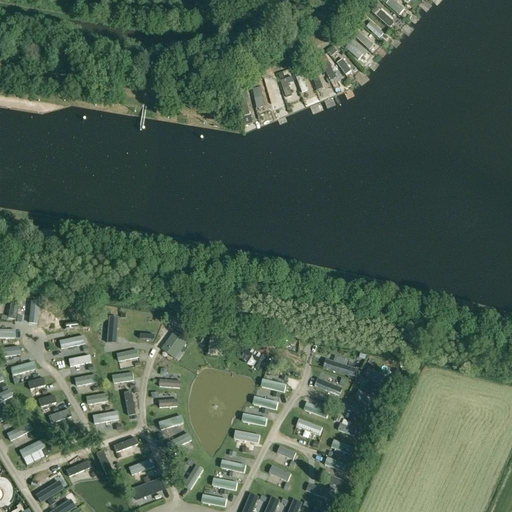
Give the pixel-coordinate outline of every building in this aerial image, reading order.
[(372,12),(376,15),(380,10),(376,7),(372,12)] [(334,48),(328,53),(331,57),(337,52),(334,48)] [(319,60),(322,65),(328,62),(325,57),(319,60)] [(36,321),(39,297),(31,296),(28,320),(36,321)] [(46,325),(56,303),(49,300),(39,322),(46,325)] [(0,310),(0,318),(18,322),(20,314),(0,310)] [(109,317),(107,343),(115,344),(118,318),(109,317)] [(0,330),(0,338),(15,339),(15,331),(0,330)] [(175,334),(163,350),(173,357),(185,341),(182,339),(185,336),(180,332),(177,336),(175,334)] [(212,335),(210,348),(230,352),(232,339),(212,335)] [(83,337),(59,342),(61,350),(85,345),(83,337)] [(246,344),(238,358),(259,371),(268,357),(246,344)] [(19,348),(0,350),(0,358),(20,356),(19,348)] [(119,362),(139,358),(137,351),(117,355),(119,362)] [(89,356),(69,360),(70,367),(91,363),(89,356)] [(326,360),(324,369),(349,376),(351,368),(326,360)] [(33,363),(10,369),(12,377),(35,371),(33,363)] [(369,369),(364,375),(381,388),(386,382),(369,369)] [(113,377),(114,384),(134,381),(133,374),(113,377)] [(95,376),(75,379),(77,387),(97,383),(95,376)] [(43,379),(28,383),(30,391),(45,386),(43,379)] [(180,389),(180,382),(160,380),(160,387),(180,389)] [(262,385),(262,388),(285,393),(286,386),(264,380),(263,382),(262,385)] [(318,380),(315,387),(339,398),(342,390),(318,380)] [(9,390),(0,394),(0,403),(12,397),(9,390)] [(359,391),(355,397),(372,411),(376,405),(359,391)] [(124,394),(128,416),(135,415),(131,393),(124,394)] [(108,402),(107,394),(87,398),(88,406),(108,402)] [(41,408),(56,404),(54,396),(38,400),(41,408)] [(254,403),(254,405),(277,411),(278,403),(255,398),(254,400),(254,403)] [(177,407),(177,400),(159,401),(159,409),(177,407)] [(305,409),(305,411),(327,419),(329,412),(308,404),(306,406),(305,409)] [(17,406),(0,414),(0,421),(1,423),(21,413),(17,406)] [(69,410),(49,417),(51,424),(71,417),(69,410)] [(93,417),(94,425),(118,420),(117,412),(93,417)] [(243,420),(243,423),(266,427),(267,419),(244,415),(243,417),(243,420)] [(182,419),(181,417),(159,423),(161,431),(183,424),(183,422),(182,419)] [(299,420),(297,428),(320,436),(322,429),(299,420)] [(7,435),(10,442),(32,431),(29,424),(7,435)] [(354,437),(357,430),(341,424),(338,431),(354,437)] [(61,439),(80,433),(78,426),(59,432),(61,439)] [(236,432),(234,440),(259,444),(260,436),(236,432)] [(190,436),(188,434),(167,444),(170,451),(191,441),(191,439),(190,436)] [(134,439),(114,446),(116,453),(137,446),(134,439)] [(19,452),(23,459),(45,448),(41,441),(19,452)] [(354,454),(356,452),(356,449),(334,441),(331,448),(353,456),(354,454)] [(296,454),(280,447),(277,454),(293,461),(296,454)] [(113,472),(103,452),(96,455),(106,475),(113,472)] [(325,465),(347,474),(348,472),(349,469),(350,466),(328,458),(325,465)] [(152,460),(129,469),(132,476),(155,467),(152,460)] [(222,467),(222,469),(244,474),(246,466),(223,461),(222,464),(222,467)] [(87,462),(66,471),(69,478),(90,469),(87,462)] [(199,467),(197,467),(184,486),(191,490),(203,471),(202,469),(199,467)] [(288,482),(291,475),(273,467),(272,469),(270,472),(270,474),(288,482)] [(213,485),(213,487),(236,491),(238,484),(215,479),(214,482),(213,485)] [(161,480),(132,491),(136,500),(165,489),(161,480)] [(59,482),(36,496),(41,504),(63,490),(59,482)] [(310,484),(307,492),(329,499),(332,492),(310,484)] [(251,495),(243,511),(252,511),(259,498),(251,495)] [(202,501),(202,503),(225,508),(227,500),(204,496),(203,498),(202,501)] [(272,498),(265,511),(275,511),(280,502),(272,498)] [(294,500),(289,511),(298,511),(302,504),(294,500)] [(70,501),(52,511),(68,511),(75,508),(70,501)]
